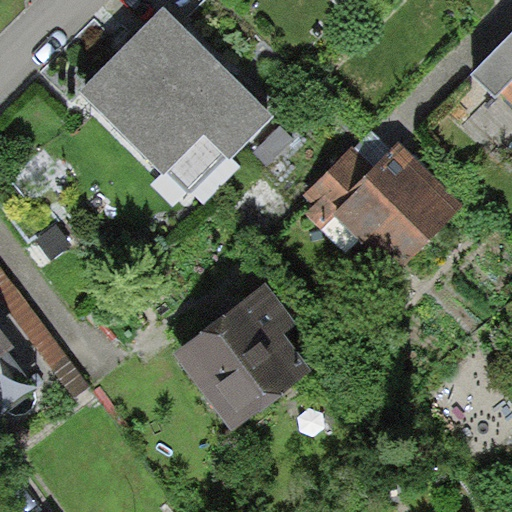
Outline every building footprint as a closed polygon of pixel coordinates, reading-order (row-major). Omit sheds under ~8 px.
[(162,7),(80,91),(193,201),(276,117),(162,7)] [(498,96),(503,91),(511,100),(511,34),(474,72),(498,96)] [(281,127),(255,153),(268,165),(294,139),(281,127)] [(305,195),(316,206),(307,214),(324,231),(337,217),(398,278),(470,206),(401,137),(373,165),(354,146),(305,195)] [(0,263),(0,298),(76,399),(91,386),(0,263)] [(265,286),(175,352),(232,430),(311,372),(282,333),(293,324),(265,286)] [(0,400),(7,411),(38,389),(10,351),(16,346),(0,326),(0,400)]
